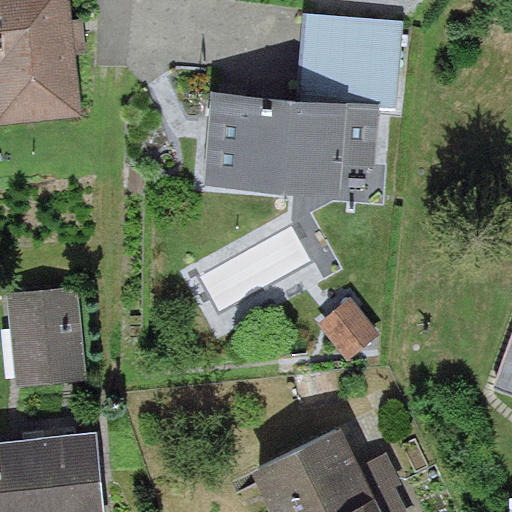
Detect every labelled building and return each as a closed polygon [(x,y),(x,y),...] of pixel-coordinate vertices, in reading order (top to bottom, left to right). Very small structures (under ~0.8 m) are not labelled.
[(0,0),(0,126),(80,118),(74,54),(85,53),(82,21),(70,23),(67,0),(0,0)] [(209,100),(204,189),(293,197),(291,221),(323,277),(345,265),(315,212),(336,200),(385,203),(388,164),(374,163),(378,111),(401,113),(407,22),(304,16),(298,106),(209,100)] [(6,292),(12,377),(75,372),(70,288),(6,292)] [(352,302),(324,324),(352,359),(379,337),(352,302)] [(511,395),(511,499),(511,500),(510,511),(511,511),(511,346),(495,389),(511,395)] [(251,453),(279,511),(304,511),(371,480),(360,458),(338,412),(251,453)] [(93,511),(87,430),(0,436),(0,511),(93,511)] [(380,448),(360,458),(371,480),(386,511),(401,511),(409,508),(380,448)] [(304,511),(386,511),(371,480),(304,511)]
